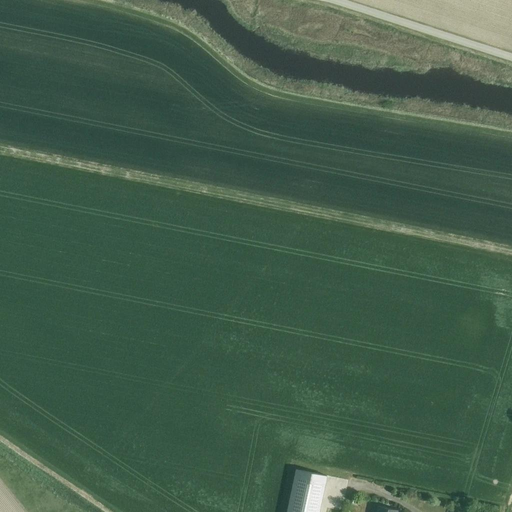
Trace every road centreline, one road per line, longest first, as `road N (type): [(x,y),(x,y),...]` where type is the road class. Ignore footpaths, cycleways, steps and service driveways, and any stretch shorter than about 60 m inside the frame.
road 1 (track): [(511,252),(0,154)]
road 2 (unclassified): [(511,57),(333,0)]
